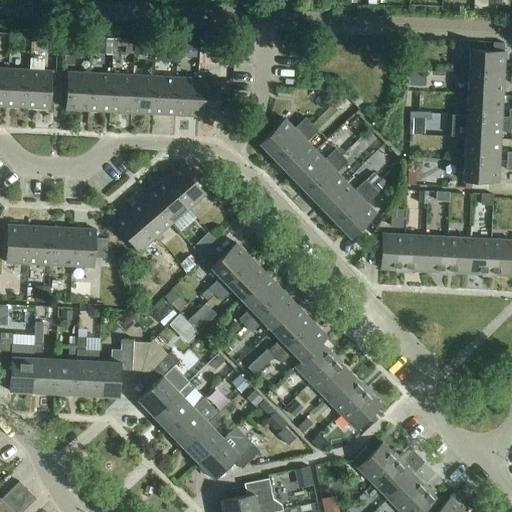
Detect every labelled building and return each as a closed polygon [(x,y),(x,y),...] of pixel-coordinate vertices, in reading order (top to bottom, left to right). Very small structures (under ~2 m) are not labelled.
[(46,38),(45,48),(55,49),(56,38),(46,38)] [(112,40),(99,39),(98,55),(111,55),(112,40)] [(120,39),(120,47),(134,48),(134,40),(120,39)] [(198,52),(233,54),(234,41),(199,39),(198,52)] [(134,48),(134,51),(147,52),(148,40),(134,40),(134,48)] [(196,46),(186,46),(186,57),(195,58),(196,46)] [(469,51),(468,73),(503,75),(505,53),(469,51)] [(74,66),(74,56),(64,56),(64,66),(74,66)] [(5,107),(27,108),(29,71),(7,70),(5,107)] [(29,71),(27,108),(49,109),(51,72),(29,71)] [(425,86),(426,74),(410,72),(409,85),(425,86)] [(65,110),(87,111),(89,74),(67,73),(65,110)] [(468,73),(467,95),(502,97),(503,75),(468,73)] [(87,111),(109,113),(111,75),(89,74),(87,111)] [(109,113),(131,114),(132,76),(111,75),(109,113)] [(131,114),(152,115),(154,77),(132,76),(131,114)] [(152,115),(174,116),(176,78),(154,77),(152,115)] [(174,116),(195,117),(197,79),(176,78),(174,116)] [(197,79),(195,117),(218,118),(219,81),(197,79)] [(467,95),(466,116),(501,118),(502,97),(467,95)] [(510,133),(511,127),(508,127),(508,118),(501,118),(466,116),(465,138),(500,140),(500,133),(510,133)] [(259,144),(274,160),(311,125),(305,118),(293,129),(284,120),(259,144)] [(423,120),(414,120),(414,134),(423,134),(423,120)] [(274,160),(289,176),(315,151),(306,143),(318,131),(311,125),(274,160)] [(465,138),(464,159),(499,161),(500,140),(465,138)] [(289,176),(304,191),(341,156),(335,149),(329,155),(320,146),(315,151),(289,176)] [(304,191),(320,207),(345,183),(336,174),(348,162),(341,156),(304,191)] [(499,161),(464,159),(463,182),(498,184),(499,161)] [(180,167),(163,181),(188,210),(205,195),(180,167)] [(408,170),(407,186),(415,186),(416,170),(408,170)] [(371,187),(379,180),(373,174),(366,181),(371,187)] [(320,207),(335,223),(371,187),(366,181),(365,180),(353,191),(345,183),(320,207)] [(377,193),(385,186),(379,180),(371,187),(377,193)] [(163,181),(147,195),(172,224),(188,210),(163,181)] [(371,187),(335,223),(350,239),(375,214),(366,205),(378,194),(377,193),(371,187)] [(427,205),(428,192),(419,191),(418,204),(427,205)] [(147,195),(131,210),(155,238),(172,224),(147,195)] [(492,206),(493,195),(480,195),(479,206),(492,206)] [(155,238),(131,210),(114,224),(138,253),(155,238)] [(5,263),(28,265),(30,227),(7,226),(5,263)] [(28,265),(49,266),(51,228),(30,227),(28,265)] [(49,266),(71,267),(73,229),(51,228),(49,266)] [(73,229),(71,267),(93,268),(94,259),(95,239),(95,230),(73,229)] [(380,270),(402,271),(404,236),(382,235),(380,270)] [(402,271),(424,272),(425,237),(404,236),(402,271)] [(424,272),(445,273),(447,238),(425,237),(424,272)] [(445,273),(467,274),(469,239),(447,238),(445,273)] [(95,239),(94,259),(106,259),(107,239),(95,239)] [(467,274),(488,275),(490,240),(469,239),(467,274)] [(511,241),(490,240),(488,275),(511,276),(511,251),(511,241)] [(200,241),(193,248),(199,255),(207,248),(200,241)] [(208,289),(214,296),(251,260),(236,244),(210,268),(219,278),(208,289)] [(187,258),(179,265),(186,273),(194,265),(187,258)] [(232,291),(241,300),(266,275),(251,260),(214,296),(209,301),(215,308),(232,291)] [(238,320),(244,327),(281,291),(266,275),(241,300),(249,309),(238,320)] [(49,303),(50,288),(34,287),(34,302),(49,303)] [(262,322),(271,331),(296,306),(281,291),(244,327),(251,333),(262,322)] [(88,306),(88,315),(99,315),(99,306),(88,306)] [(268,351),(274,358),(311,322),(296,306),(271,331),(279,340),(268,351)] [(61,311),(61,319),(71,320),(71,312),(61,311)] [(207,323),(197,312),(188,321),(198,331),(207,323)] [(178,334),(188,324),(179,315),(169,325),(178,334)] [(292,353),(300,361),(301,362),(320,343),(320,344),(327,338),(311,322),(274,358),(281,364),(292,353)] [(31,393),(52,394),(54,359),(41,359),(43,330),(34,330),(33,358),(31,393)] [(9,392),(31,393),(33,358),(11,357),(12,340),(0,338),(0,364),(10,365),(9,392)] [(74,395),(96,397),(98,362),(97,362),(98,351),(85,350),(85,338),(77,338),(76,346),(74,395)] [(139,372),(149,344),(133,343),(133,341),(121,340),(120,351),(111,350),(110,362),(98,362),(96,397),(118,398),(119,370),(131,371),(139,372)] [(137,401),(153,417),(178,393),(188,382),(173,367),(179,361),(170,353),(167,355),(153,340),(149,344),(139,372),(148,373),(157,382),(137,401)] [(228,354),(235,347),(229,341),(222,348),(228,354)] [(294,368),(310,383),(335,359),(320,344),(320,343),(301,362),(300,361),(294,368)] [(52,394),(74,395),(76,346),(68,346),(68,360),(54,359),(52,394)] [(310,383),(325,399),(350,374),(335,359),(310,383)] [(214,360),(209,365),(215,371),(220,366),(214,360)] [(255,376),(262,369),(255,362),(248,369),(255,376)] [(325,399),(340,414),(365,390),(350,374),(325,399)] [(231,385),(240,393),(249,384),(240,376),(231,385)] [(153,417),(168,433),(193,408),(183,399),(194,389),(188,382),(178,393),(153,417)] [(365,390),(340,414),(355,430),(381,406),(365,390)] [(253,392),(246,399),(254,407),(261,400),(253,392)] [(168,433),(183,448),(218,414),(203,398),(193,408),(168,433)] [(224,420),(236,408),(230,402),(218,414),(224,420)] [(294,417),(303,409),(296,402),(287,411),(294,417)] [(287,425),(275,412),(265,421),(278,434),(284,428),(287,425)] [(183,448),(198,464),(223,439),(214,430),(224,420),(218,414),(183,448)] [(307,419),(299,426),(304,432),(312,425),(307,419)] [(223,439),(198,464),(213,480),(233,461),(241,469),(259,452),(235,427),(223,439)] [(277,435),(287,446),(295,439),(284,428),(278,434),(277,435)] [(372,484),(397,459),(382,443),(371,454),(365,449),(354,460),(359,466),(357,468),(372,484)] [(372,484),(387,500),(412,475),(397,459),(372,484)] [(313,486),(309,467),(294,470),(298,489),(313,486)] [(387,500),(399,511),(405,511),(427,491),(412,475),(387,500)] [(219,502),(221,511),(279,511),(282,511),(281,506),(272,500),(268,479),(243,484),(246,496),(219,502)] [(0,511),(4,511),(27,491),(19,482),(0,499),(0,511)] [(4,511),(22,511),(35,499),(27,491),(4,511)] [(436,511),(442,506),(427,491),(405,511),(436,511)] [(339,511),(336,496),(321,499),(323,511),(339,511)] [(462,511),(450,498),(442,506),(436,511),(462,511)]
